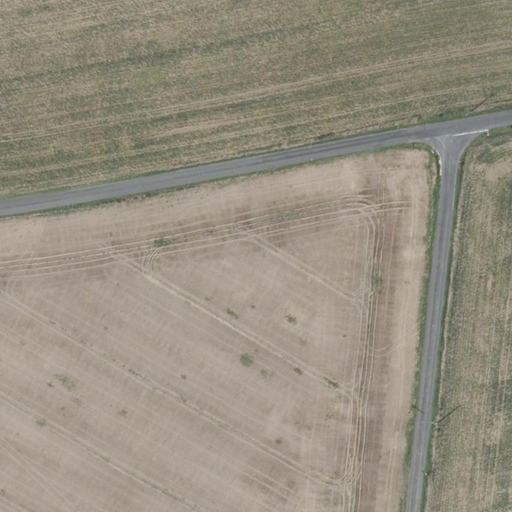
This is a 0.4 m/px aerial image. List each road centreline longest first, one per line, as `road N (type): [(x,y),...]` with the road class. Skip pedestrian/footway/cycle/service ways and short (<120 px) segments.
road 1 (tertiary): [(452,127),(0,208)]
road 2 (tertiary): [(452,127),(412,511)]
